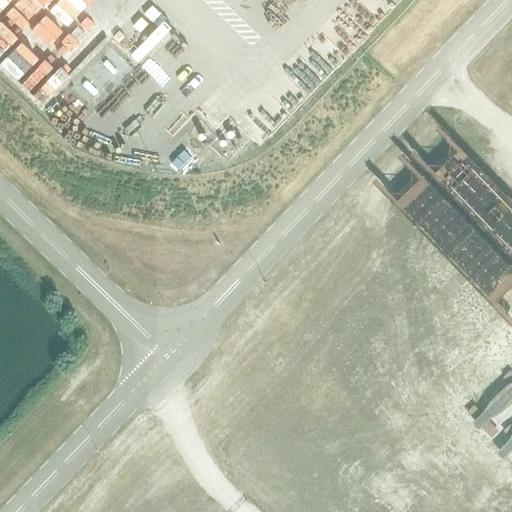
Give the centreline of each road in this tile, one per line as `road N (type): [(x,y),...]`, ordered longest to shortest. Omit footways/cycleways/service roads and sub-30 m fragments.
road 1 (unclassified): [(509,0),(170,353)]
road 2 (unclassified): [(170,353),(0,190)]
road 3 (unclassified): [(170,353),(20,511)]
